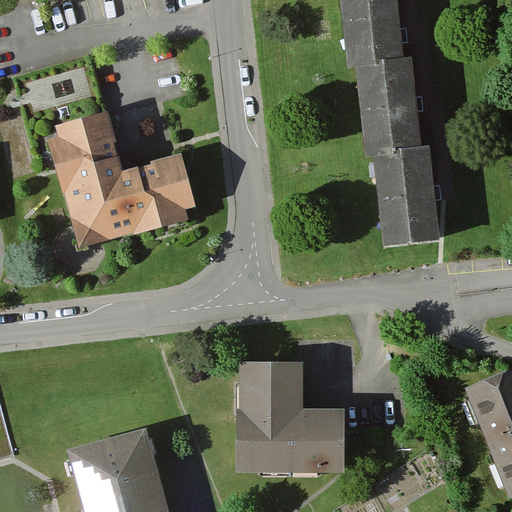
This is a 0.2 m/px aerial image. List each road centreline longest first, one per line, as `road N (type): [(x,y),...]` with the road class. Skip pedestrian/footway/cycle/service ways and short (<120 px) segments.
road 1 (residential): [(254,299),(225,0)]
road 2 (residential): [(511,348),(467,332),(406,293),(254,299)]
road 3 (residential): [(0,327),(254,299)]
